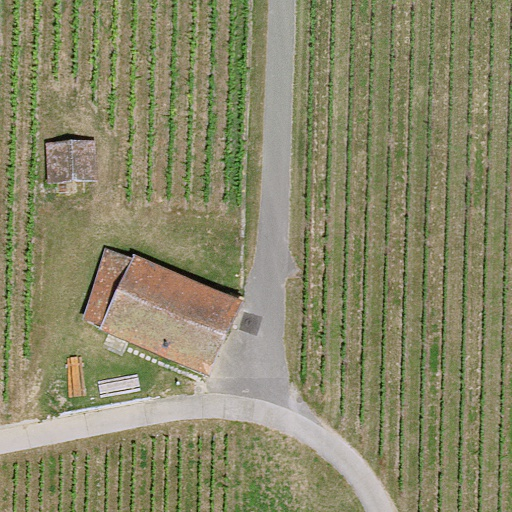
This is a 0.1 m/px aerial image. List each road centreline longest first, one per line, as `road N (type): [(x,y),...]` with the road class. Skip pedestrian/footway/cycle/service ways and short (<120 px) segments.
road 1 (track): [(380,511),(352,466),(253,410),(174,410),(0,444)]
road 2 (track): [(253,410),(282,0)]
